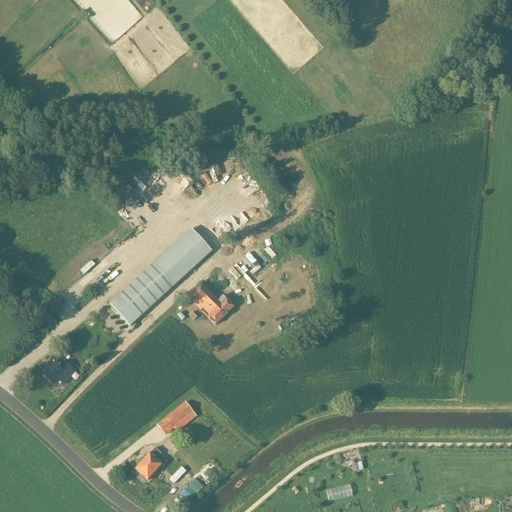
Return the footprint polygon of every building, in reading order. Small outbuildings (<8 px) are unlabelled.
[(189,230),(108,305),(128,327),(210,252),(189,230)] [(224,233),(216,240),(221,245),(229,237),(224,233)] [(271,246),(266,250),(272,260),(277,257),(271,246)] [(251,253),(246,256),(254,267),(250,270),(252,274),(261,267),(251,253)] [(245,257),(240,261),(248,271),(253,267),(245,257)] [(233,308),(226,300),(224,297),(231,290),(229,289),(231,287),(224,280),(226,278),(217,269),(209,275),(187,298),(207,318),(215,325),(233,308)] [(252,290),(244,281),(242,283),(237,278),(230,284),(236,290),(234,292),(242,300),(252,290)] [(55,354),(49,361),(52,363),(41,375),(52,385),(57,380),(63,385),(75,372),(55,354)] [(185,403),(166,418),(174,428),(193,413),(185,403)] [(135,464),(138,467),(135,470),(141,475),(140,478),(144,481),(147,481),(161,465),(156,460),(161,454),(155,448),(145,459),(142,457),(135,464)] [(209,470),(204,475),(211,481),(215,477),(209,470)] [(327,488),(329,500),(354,497),(353,484),(327,488)]
